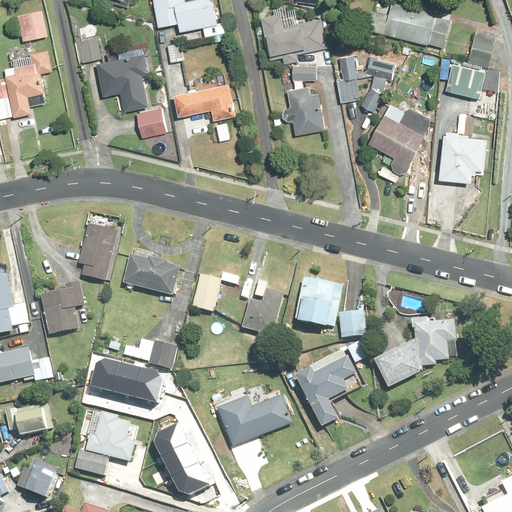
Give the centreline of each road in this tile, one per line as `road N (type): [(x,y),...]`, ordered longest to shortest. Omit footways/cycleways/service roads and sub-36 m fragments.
road 1 (residential): [(0,199),(69,184),(117,185),(511,282)]
road 2 (residential): [(270,511),(511,388)]
road 3 (residential): [(240,511),(176,409),(90,396)]
road 4 (unknown): [(368,246),(372,206),(356,140),(372,62)]
road 5 (unknown): [(156,28),(194,202)]
